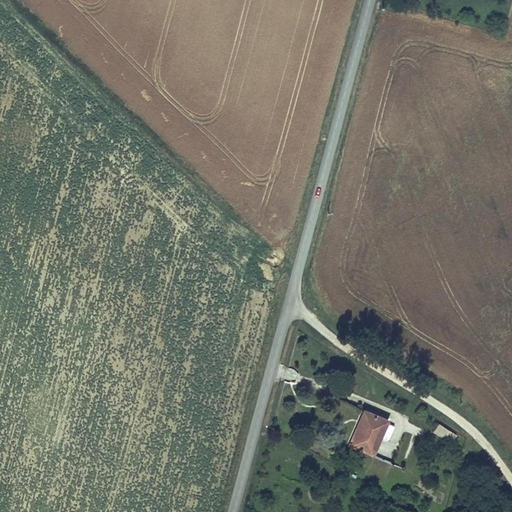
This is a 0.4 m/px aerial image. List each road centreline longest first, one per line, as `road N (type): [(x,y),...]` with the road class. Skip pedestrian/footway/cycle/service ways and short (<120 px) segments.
road 1 (tertiary): [(369,0),(233,511)]
road 2 (track): [(511,479),(464,422),(289,302)]
